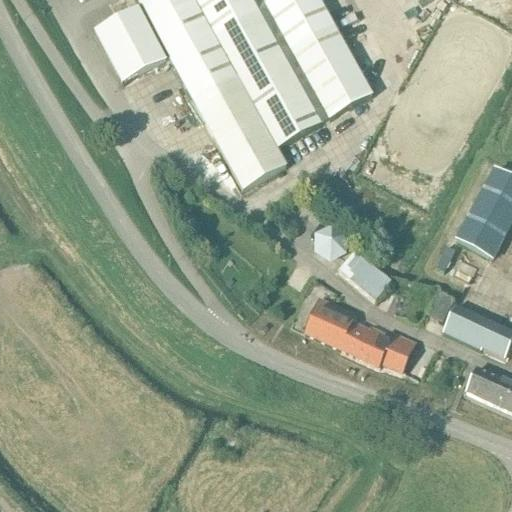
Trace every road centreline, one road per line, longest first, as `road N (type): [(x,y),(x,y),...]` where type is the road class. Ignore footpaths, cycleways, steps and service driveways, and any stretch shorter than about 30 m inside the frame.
road 1 (unclassified): [(511,376),(381,325),(281,244),(125,145)]
road 2 (tertiary): [(234,341),(162,280),(119,222),(0,17)]
road 3 (tertiary): [(511,452),(234,341)]
road 4 (unclassified): [(234,341),(139,187),(125,145)]
road 5 (unclassified): [(125,145),(95,118),(16,0)]
road 6 (unclassified): [(125,145),(115,104),(54,0)]
